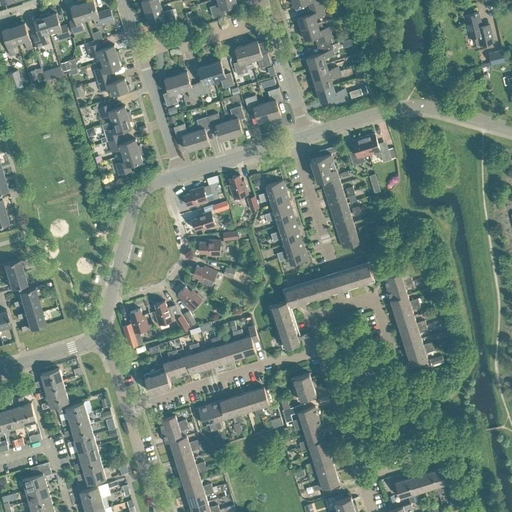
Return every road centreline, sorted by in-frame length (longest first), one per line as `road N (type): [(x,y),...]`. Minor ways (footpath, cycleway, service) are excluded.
road 1 (residential): [(331,384),(396,365),(375,298),(311,318),(321,352)]
road 2 (residential): [(306,135),(417,105),(511,129)]
road 3 (residential): [(125,409),(321,352)]
road 4 (residential): [(164,178),(184,238),(182,260),(157,287),(110,296)]
road 5 (residential): [(333,273),(294,139)]
road 6 (residential): [(110,296),(135,202),(164,178)]
road 7 (residential): [(370,511),(331,384)]
road 8 (residential): [(179,174),(140,55)]
road 9 (residential): [(179,174),(294,139)]
